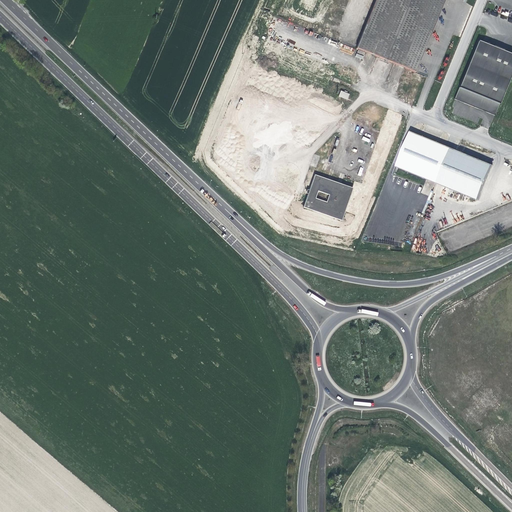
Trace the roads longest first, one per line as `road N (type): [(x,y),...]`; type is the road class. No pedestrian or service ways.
road 1 (primary): [(0,15),(275,282),(321,340)]
road 2 (primary): [(511,247),(431,279),(368,282),(295,262),(220,207)]
road 3 (primary): [(220,207),(4,0)]
road 4 (primary): [(355,312),(314,297),(220,207)]
road 5 (primary): [(387,396),(511,507)]
road 6 (primary): [(511,486),(437,414),(409,367)]
road 7 (primary): [(511,249),(376,313)]
road 8 (primary): [(407,342),(426,303),(511,256)]
